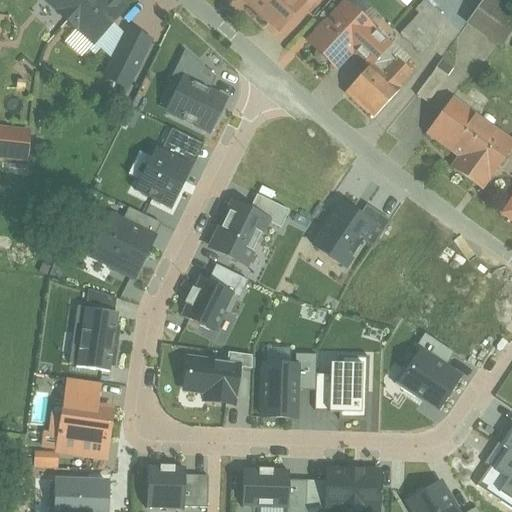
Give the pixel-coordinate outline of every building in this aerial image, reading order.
[(115,0),(46,0),(94,44),(125,9),(115,0)] [(245,0),(281,32),(306,4),(302,0),(245,0)] [(425,0),(415,11),(419,15),(401,35),(421,54),(440,33),(433,27),(443,16),(425,0)] [(511,33),(511,15),(490,0),(486,0),(469,25),(502,48),(511,33)] [(343,8),(310,43),(319,51),(318,53),(317,56),(318,60),(320,61),(321,62),(324,62),(325,62),(327,61),(328,60),(337,69),(354,51),(373,31),(374,30),(355,13),(352,17),(343,8)] [(373,31),(354,51),(371,67),(387,50),(390,47),(373,31)] [(150,42),(128,32),(106,79),(127,89),(150,42)] [(371,67),(347,93),(375,119),(415,76),(387,50),(371,67)] [(183,78),(209,90),(214,79),(185,53),(175,74),(183,78)] [(437,69),(418,96),(429,105),(449,77),(437,69)] [(183,78),(165,114),(210,136),(228,100),(209,90),(183,78)] [(488,125),(454,100),(429,135),(462,160),(488,125)] [(462,160),(455,170),(482,190),(490,180),(491,180),(511,151),(511,143),(488,125),(462,160)] [(0,158),(26,161),(29,132),(0,128),(0,158)] [(161,152),(192,167),(202,145),(172,130),(161,152)] [(134,193),(170,211),(192,167),(161,152),(156,149),(134,193)] [(257,196),(250,210),(271,221),(270,224),(280,229),(289,212),(257,196)] [(511,197),(501,216),(511,222),(511,197)] [(231,201),(207,250),(247,270),(270,224),(271,221),(250,210),(231,201)] [(364,243),(375,227),(362,218),(340,204),(311,248),(346,271),(364,243)] [(370,207),(362,218),(375,227),(364,243),(373,248),(391,221),(370,207)] [(123,220),(155,236),(161,225),(128,209),(123,220)] [(111,215),(89,259),(134,281),(155,236),(123,220),(111,215)] [(216,268),(209,283),(234,295),(233,296),(239,299),(247,283),(216,268)] [(209,283),(199,278),(180,318),(214,334),(233,296),(234,295),(209,283)] [(86,310),(114,314),(116,300),(88,291),(86,310)] [(84,310),(76,368),(109,373),(118,315),(114,314),(86,310),(84,310)] [(419,350),(445,367),(454,354),(425,335),(416,349),(419,351),(419,350)] [(419,351),(396,386),(438,413),(461,377),(445,367),(419,350),(419,351)] [(295,356),(295,366),(298,366),(297,392),(315,393),(315,376),(316,356),(295,356)] [(330,365),(329,376),(328,412),(328,415),(339,415),(339,419),(366,420),(368,359),(343,358),(343,365),(330,365)] [(186,359),(181,394),(203,397),(202,404),(235,408),(241,366),(186,359)] [(261,365),(259,421),(297,421),(297,392),(298,366),(295,366),(261,365)] [(329,376),(315,376),(315,393),(314,412),(328,412),(329,376)] [(63,400),(99,406),(102,385),(66,380),(63,400)] [(63,400),(55,455),(106,462),(114,408),(99,406),(63,400)] [(511,432),(476,487),(511,510),(511,432)] [(184,477),(185,470),(148,469),(147,510),(183,511),(183,509),(184,477)] [(325,483),(324,511),(379,511),(381,471),(326,469),(325,483)] [(287,510),(288,481),(289,473),(243,471),(241,508),(287,510)] [(208,478),(184,477),(183,509),(207,510),(208,478)] [(107,511),(109,480),(56,478),(55,511),(107,511)] [(306,511),(308,482),(288,481),(287,510),(286,511),(306,511)] [(324,511),(325,483),(308,482),(306,511),(324,511)] [(458,511),(441,482),(405,503),(409,511),(458,511)]
